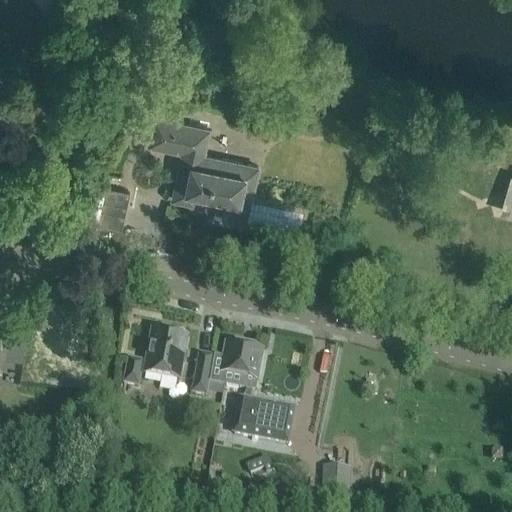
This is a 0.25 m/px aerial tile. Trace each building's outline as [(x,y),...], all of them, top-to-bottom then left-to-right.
[(161,119),(164,109),(156,107),(153,117),(145,116),(142,129),(151,131),(148,145),(182,152),(172,199),(193,204),(195,193),(239,202),(243,186),(253,188),(258,167),(203,155),(208,129),(161,119)] [(119,239),(128,192),(105,187),(95,234),(119,239)] [(0,360),(0,359),(0,350),(3,332),(4,328),(7,328),(9,313),(0,311),(0,360)] [(143,377),(178,383),(187,339),(151,332),(143,377)] [(213,360),(209,384),(224,387),(254,393),(256,382),(262,353),(226,347),(223,362),(213,360)] [(199,356),(191,394),(207,397),(208,391),(209,384),(213,360),(213,358),(199,356)] [(122,385),(138,389),(144,362),(127,359),(122,385)] [(238,399),(231,436),(289,448),(296,410),(238,399)] [(266,457),(246,465),(250,475),(263,470),(265,475),(272,472),(266,457)] [(321,469),(319,502),(347,504),(348,470),(321,469)] [(283,491),(282,501),(295,502),(296,492),(283,491)]
